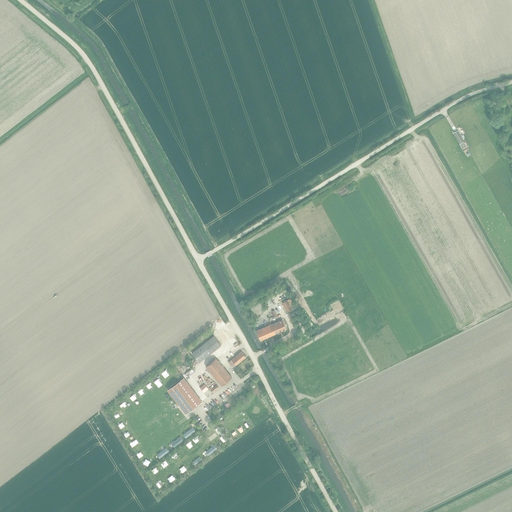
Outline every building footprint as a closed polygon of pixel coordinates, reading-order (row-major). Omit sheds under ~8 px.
[(458,130),(453,133),(460,144),(464,141),(458,130)] [(287,311),(292,308),(287,299),(282,302),(287,311)] [(284,333),(293,327),(290,323),(288,324),(287,323),(284,324),(285,326),(284,327),(283,326),(281,327),(277,318),(269,321),(271,324),(257,330),(261,339),(283,330),(284,333)] [(192,353),(199,362),(221,345),(214,336),(192,353)] [(241,351),(228,362),(232,366),(235,364),(236,365),(246,357),(241,351)] [(216,358),(206,366),(221,385),(231,376),(216,358)] [(184,377),(167,389),(186,413),(202,401),(184,377)]
